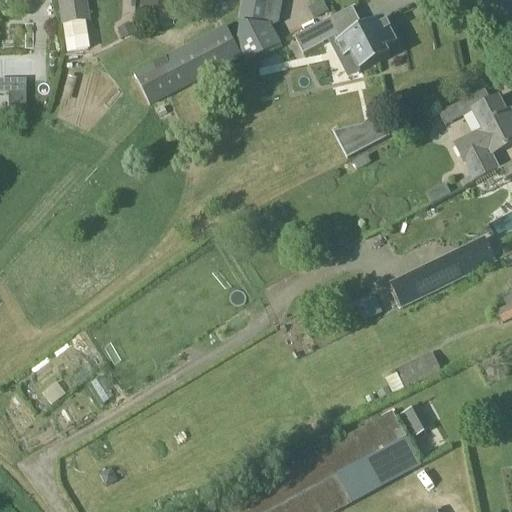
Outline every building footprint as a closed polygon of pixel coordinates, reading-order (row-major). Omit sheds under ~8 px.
[(85,0),(58,0),(68,54),(89,50),(84,24),(90,23),(85,0)] [(266,0),(245,0),(239,35),(252,61),(281,46),(273,28),(272,25),(262,26),(266,0)] [(314,20),(329,13),(323,1),(308,9),(314,20)] [(139,17),(156,18),(157,3),(139,2),(139,17)] [(315,29),(295,39),(303,55),(323,45),(322,43),(331,38),(335,44),(343,61),(350,57),(359,74),(391,58),(387,51),(398,46),(397,44),(396,45),(389,31),(391,30),(391,29),(389,31),(385,25),(388,23),(385,24),(384,21),(384,20),(384,19),(364,29),(354,10),(356,9),(356,8),(338,17),(315,29)] [(116,30),(122,41),(132,36),(126,25),(116,30)] [(213,76),(196,44),(134,75),(151,108),(213,76)] [(0,98),(6,98),(12,98),(12,84),(0,84),(0,98)] [(474,183),(498,171),(499,171),(492,157),(511,146),(511,117),(509,119),(498,99),(491,103),(486,93),(440,116),(446,128),(474,114),(483,132),(455,146),(465,166),(471,178),(474,183)] [(163,109),(157,112),(160,119),(167,116),(163,109)] [(363,128),(334,134),(348,161),(390,139),(377,115),(363,128)] [(367,156),(353,163),(357,171),(371,164),(367,156)] [(511,164),(499,171),(498,171),(499,173),(504,170),(508,178),(506,179),(507,181),(511,178),(511,164)] [(497,263),(485,240),(391,287),(402,310),(497,263)] [(511,295),(501,300),(506,309),(511,306),(511,295)] [(511,306),(506,309),(496,314),(501,325),(511,319),(511,306)] [(442,374),(432,353),(394,372),(396,376),(386,381),(393,396),(442,374)] [(386,387),(378,391),(382,400),(390,396),(386,387)] [(419,407),(401,416),(414,440),(432,430),(419,407)] [(331,511),(421,462),(394,412),(212,511),(331,511)]
